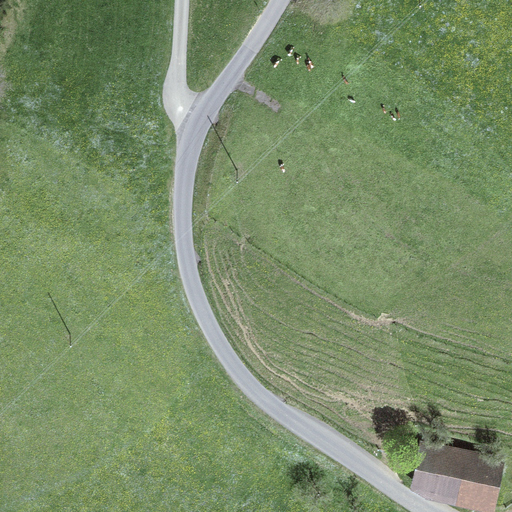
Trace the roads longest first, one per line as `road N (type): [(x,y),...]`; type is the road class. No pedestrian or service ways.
road 1 (unclassified): [(275,0),(195,125),(183,234),(196,298),(248,386),(433,511)]
road 2 (track): [(195,125),(180,88),(178,0)]
